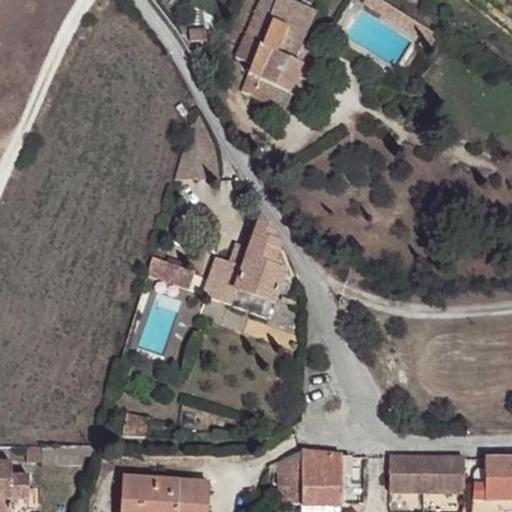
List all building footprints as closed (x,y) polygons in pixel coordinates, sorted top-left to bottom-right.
[(257,0),(235,58),(253,65),(243,92),(258,97),(256,103),(289,117),(297,95),(291,93),(302,62),(295,59),(314,9),(289,0),(257,0)] [(382,0),(364,0),(363,2),(420,44),(428,32),(397,10),(382,0)] [(420,44),(417,48),(427,54),(438,40),(428,32),(420,44)] [(191,110),(185,101),(180,104),(186,113),(191,110)] [(192,124),(176,177),(221,176),(220,145),(217,137),(204,116),(200,123),(192,124)] [(273,232),(262,213),(249,248),(246,257),(232,252),(229,261),(216,257),(203,295),(229,305),(234,292),(272,306),(275,299),(282,301),(288,282),(282,280),(289,260),(283,250),(269,245),(273,232)] [(235,243),(232,252),(246,257),(249,248),(235,243)] [(194,271),(152,256),(147,274),(189,289),(194,271)] [(125,411),(119,439),(144,438),(149,416),(125,411)] [(97,447),(97,439),(53,439),(54,457),(81,455),(94,453),(97,447)] [(302,453),(299,453),(272,463),(266,480),(280,481),(280,503),(304,504),(302,453)] [(341,456),(302,453),(304,504),(304,506),(341,507),(344,507),(342,458),(341,456)] [(81,455),(54,457),(54,467),(81,468),(81,455)] [(0,495),(12,495),(11,472),(11,459),(0,458),(0,495)] [(464,460),(389,459),(392,494),(464,495),(464,460)] [(511,511),(511,460),(484,460),(482,485),(472,485),(470,511),(511,511)] [(29,472),(11,472),(12,495),(13,505),(19,511),(27,511),(32,506),(31,498),(29,472)] [(207,511),(210,482),(122,476),(119,511),(207,511)] [(0,505),(13,505),(12,495),(0,495),(0,505)]
